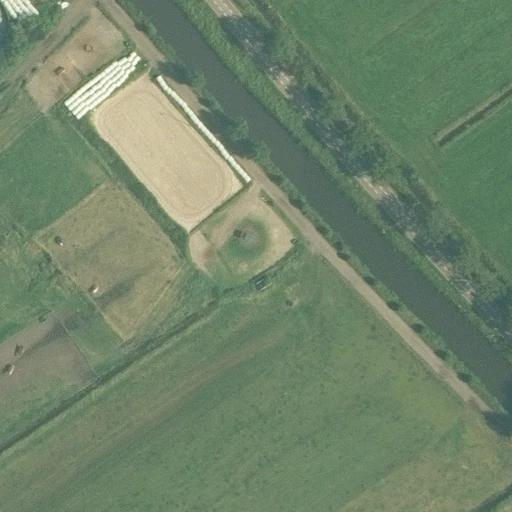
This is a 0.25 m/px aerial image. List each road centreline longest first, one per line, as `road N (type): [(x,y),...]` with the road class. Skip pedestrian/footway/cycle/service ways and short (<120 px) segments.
road 1 (track): [(102,0),(317,244),(511,443)]
road 2 (tertiary): [(511,334),(211,0)]
road 3 (track): [(86,0),(0,87)]
